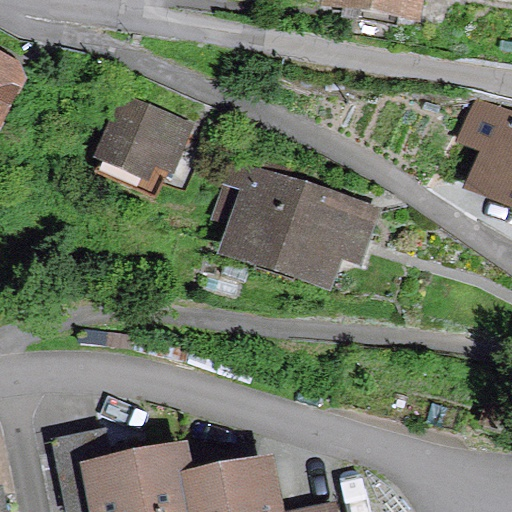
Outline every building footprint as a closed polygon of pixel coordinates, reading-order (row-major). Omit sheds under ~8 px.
[(334,0),(410,12),(411,0),(334,0)] [(0,103),(13,77),(0,70),(0,103)] [(105,152),(164,178),(184,130),(125,105),(105,152)] [(499,152),(484,186),(511,197),(511,121),(484,110),(471,141),(499,152)] [(352,257),(358,238),(360,239),(367,218),(283,190),(288,171),(263,162),(261,170),(235,162),(216,217),(242,226),(233,252),(322,282),(333,250),(352,257)] [(349,359),(340,400),(454,426),(464,385),(349,359)] [(100,511),(184,511),(175,461),(109,474),(102,438),(57,448),(69,511),(70,511),(99,506),(100,511)] [(269,511),(262,475),(181,491),(185,511),(329,511),(330,511),(324,511),(269,511)]
